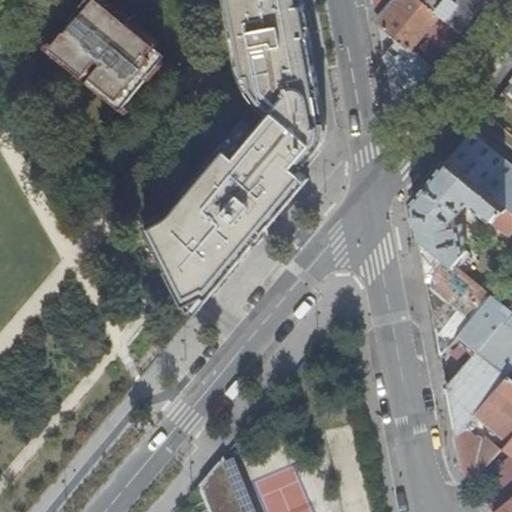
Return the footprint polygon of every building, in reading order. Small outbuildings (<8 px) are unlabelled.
[(156,43),(106,0),(92,0),(84,9),(82,8),(52,42),(85,71),(98,55),(103,59),(90,75),(123,104),(148,76),(150,77),(163,62),(150,50),(156,43)] [(303,0),(229,0),(233,15),(228,16),(234,45),(238,45),(243,74),(248,74),(251,88),(261,99),(273,110),(256,130),(251,126),(248,126),(246,127),(229,146),(223,141),(203,164),(206,167),(187,189),(184,186),(168,204),(144,217),(178,286),(192,315),(222,278),(290,201),(311,176),(300,166),(324,139),(327,126),(312,47),(303,0)] [(373,0),(377,22),(432,66),(445,50),(457,35),(439,21),(426,36),(422,32),(439,13),(423,0),(373,0)] [(423,0),(439,13),(462,30),(476,12),(485,0),(423,0)] [(386,70),(393,111),(414,87),(419,81),(432,66),(377,22),(386,70)] [(511,102),(511,80),(501,94),(511,102)] [(511,167),(469,132),(446,160),(511,214),(511,167)] [(511,214),(446,160),(411,202),(413,212),(417,236),(442,256),(453,265),(465,250),(462,235),(458,221),(455,215),(466,201),(488,219),(487,221),(506,236),(508,234),(511,236),(511,214)] [(442,256),(425,278),(432,315),(456,334),(468,320),(488,294),(465,275),(453,265),(442,256)] [(468,320),(470,321),(490,296),(488,294),(468,320)] [(490,296),(470,321),(456,334),(476,350),(509,374),(511,370),(511,313),(509,312),(490,296)] [(476,350),(445,386),(455,439),(479,410),(485,403),(509,374),(499,368),(476,350)] [(511,377),(509,374),(485,403),(490,408),(497,398),(511,410),(511,377)] [(479,410),(455,439),(459,465),(472,483),(502,448),(511,437),(506,432),(479,410)] [(511,436),(511,437),(502,448),(511,456),(511,436)] [(255,511),(232,455),(224,459),(245,511),(255,511)] [(245,511),(224,459),(200,487),(210,511),(245,511)] [(511,511),(511,496),(492,511),(511,511)]
